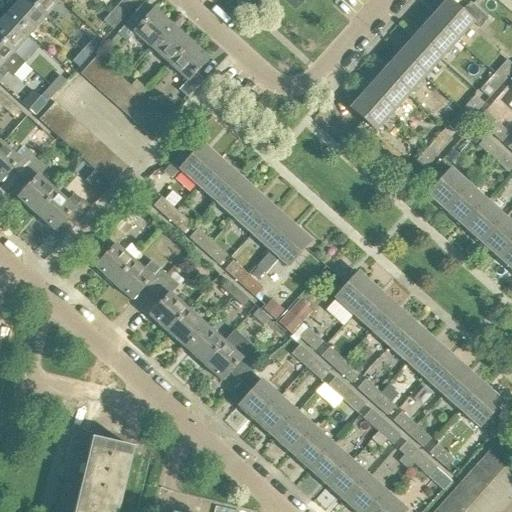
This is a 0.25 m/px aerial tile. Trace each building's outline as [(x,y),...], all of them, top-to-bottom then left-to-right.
[(23,0),(19,0),(5,16),(28,36),(44,18),(23,0)] [(59,0),(23,0),(44,18),(60,0),(59,0)] [(141,0),(123,0),(111,14),(121,23),(141,0)] [(430,19),(430,20),(456,44),(473,25),(478,30),(487,20),(469,4),(460,14),(450,5),(451,5),(446,1),(436,13),(436,14),(431,19),(430,19)] [(133,35),(150,50),(171,27),(152,11),(151,12),(143,5),(116,36),(125,44),(133,35)] [(121,23),(111,14),(103,23),(113,32),(121,23)] [(5,16),(0,21),(0,43),(12,54),(28,36),(5,16)] [(414,37),(414,38),(440,61),(456,44),(430,20),(420,31),(420,32),(415,37),(414,37)] [(150,50),(169,66),(189,44),(171,27),(150,50)] [(398,55),(398,56),(424,79),(440,61),(414,38),(404,49),(399,55),(398,55)] [(93,42),(82,54),(88,59),(99,48),(93,42)] [(12,54),(0,43),(0,77),(3,80),(9,74),(14,78),(25,66),(12,54)] [(189,44),(169,66),(186,82),(178,91),(187,100),(203,82),(195,74),(207,61),(189,44)] [(88,59),(82,54),(73,64),(79,69),(88,59)] [(511,73),(511,66),(506,62),(498,54),(486,68),(494,76),(493,77),(502,85),(511,73)] [(382,73),(382,74),(408,97),(424,79),(398,56),(387,67),(388,67),(383,73),(382,73)] [(80,76),(89,84),(105,66),(96,58),(80,76)] [(89,84),(98,92),(114,74),(105,66),(89,84)] [(98,92),(106,100),(122,82),(114,74),(98,92)] [(366,91),(392,115),(408,97),(382,74),(371,85),(372,85),(367,91),(366,91)] [(60,77),(50,88),(56,94),(66,83),(60,77)] [(502,85),(493,77),(480,92),(489,100),(502,85)] [(130,88),(131,89),(141,98),(147,91),(136,81),(130,88)] [(106,100),(116,108),(131,90),(122,82),(106,100)] [(56,94),(50,88),(39,99),(38,98),(26,110),(35,118),(56,94)] [(116,108),(125,116),(141,98),(131,90),(116,108)] [(392,115),(366,91),(355,103),(356,103),(349,110),(376,133),(392,115)] [(474,97),(461,112),(470,120),(483,105),(474,97)] [(125,116),(134,124),(150,106),(141,98),(125,116)] [(8,102),(2,109),(13,119),(19,112),(8,102)] [(38,122),(48,130),(64,112),(54,104),(38,122)] [(134,124),(142,132),(159,114),(150,106),(134,124)] [(48,130),(56,138),(73,120),(64,112),(48,130)] [(470,120),(461,112),(448,127),(457,135),(470,120)] [(159,114),(142,132),(152,140),(167,122),(159,114)] [(56,138),(65,146),(82,128),(73,120),(56,138)] [(486,131),(501,144),(509,135),(494,122),(486,131)] [(65,146),(74,154),(90,136),(82,128),(65,146)] [(442,133),(429,148),(438,156),(451,141),(442,133)] [(74,154),(83,162),(100,144),(90,136),(74,154)] [(478,147),(492,161),(500,152),(486,138),(478,147)] [(187,162),(200,148),(192,141),(179,155),(162,174),(170,182),(178,172),(187,162)] [(83,162),(92,171),(109,152),(100,144),(83,162)] [(0,183),(12,171),(20,178),(35,160),(26,152),(19,160),(2,145),(0,147),(0,183)] [(196,188),(220,162),(208,151),(208,152),(202,146),(200,148),(187,162),(178,172),(196,188)] [(438,156),(429,148),(416,163),(425,171),(438,156)] [(92,171),(101,179),(118,160),(109,152),(92,171)] [(511,162),(500,152),(492,161),(507,174),(511,168),(511,162)] [(17,201),(35,217),(55,194),(37,178),(45,169),(35,160),(20,178),(29,186),(17,201)] [(118,160),(101,179),(110,186),(126,168),(118,160)] [(196,188),(214,205),(238,178),(226,167),(226,168),(220,163),(220,162),(196,188)] [(444,213),(445,214),(469,188),(450,171),(430,193),(426,197),(438,208),(439,208),(444,213)] [(85,183),(100,197),(109,187),(94,173),(85,183)] [(214,205),(232,221),(256,194),(244,184),(238,179),(238,178),(214,205)] [(462,229),(463,230),(486,204),(469,188),(445,214),(456,224),(462,229)] [(55,194),(35,217),(53,233),(60,226),(69,234),(90,210),(80,201),(79,202),(73,197),(66,204),(55,194)] [(232,221),(249,237),(274,210),(262,200),(256,195),(256,194),(232,221)] [(153,208),(167,222),(176,212),(161,199),(153,208)] [(480,245),(481,246),(504,220),(486,204),(463,230),(474,240),(480,245)] [(249,237),(267,253),(291,226),(280,216),(279,216),(274,211),(274,210),(249,237)] [(176,212),(167,222),(182,235),(190,226),(176,212)] [(498,261),(498,262),(511,246),(511,226),(504,220),(481,246),(492,256),(498,261)] [(291,226),(267,253),(285,269),(305,247),(306,247),(310,243),(298,232),(297,232),(291,227),(292,227),(291,226)] [(189,241),(204,254),(212,245),(211,244),(219,233),(213,227),(207,234),(202,230),(199,233),(197,231),(189,241)] [(93,269),(112,285),(132,264),(114,248),(123,239),(114,231),(98,248),(106,255),(93,269)] [(212,245),(204,254),(219,267),(227,258),(212,245)] [(511,246),(498,262),(510,272),(511,273),(511,246)] [(143,288),(152,296),(167,279),(159,271),(160,270),(151,262),(142,272),(132,264),(112,285),(130,302),(143,288)] [(224,272),(239,286),(248,277),(233,263),(224,272)] [(257,269),(251,276),(257,282),(263,275),(257,269)] [(333,301),(351,317),(375,291),(364,281),(363,281),(357,275),(333,301)] [(248,277),(239,286),(254,299),(263,290),(248,277)] [(147,317),(167,334),(187,312),(169,296),(177,287),(167,279),(152,296),(160,303),(147,317)] [(222,289),(231,297),(237,291),(228,282),(222,289)] [(237,291),(231,297),(243,308),(249,301),(237,291)] [(351,317),(369,333),(393,307),(382,297),(381,297),(376,292),(375,291),(351,317)] [(283,312),(270,301),(261,311),(274,322),(283,312)] [(290,336),(311,313),(299,302),(278,325),(290,336)] [(369,333),(387,349),(411,323),(400,313),(399,313),(394,308),(393,307),(369,333)] [(269,321),(258,311),(252,317),(263,327),(269,321)] [(167,334),(184,350),(204,328),(187,312),(167,334)] [(387,349),(405,366),(429,339),(418,329),(417,329),(411,324),(412,324),(411,323),(387,349)] [(184,350),(202,366),(222,344),(204,328),(184,350)] [(300,340),(315,353),(323,344),(307,331),(300,340)] [(222,344),(202,366),(220,382),(231,370),(245,382),(258,367),(244,355),(251,347),(234,332),(223,345),(222,344)] [(405,366),(423,382),(447,355),(436,345),(435,346),(429,340),(430,340),(429,339),(405,366)] [(291,356),(306,370),(314,361),(299,347),(291,356)] [(321,359),(336,372),(344,363),(329,350),(321,359)] [(423,382),(441,398),(465,372),(453,361),(453,362),(447,356),(448,356),(447,355),(423,382)] [(314,361),(306,370),(321,383),(329,374),(314,361)] [(344,363),(336,372),(351,386),(359,376),(344,363)] [(254,424),(255,425),(278,399),(259,383),(265,377),(258,370),(238,393),(245,399),(241,404),(240,404),(236,408),(249,419),(255,424),(254,424)] [(441,398),(459,414),(483,388),(471,377),(471,378),(465,372),(441,398)] [(327,388),(342,402),(350,392),(335,379),(327,388)] [(357,391),(372,404),(380,395),(365,382),(357,391)] [(483,388),(459,414),(477,430),(497,408),(501,404),(489,393),(489,394),(483,388)] [(350,392),(342,402),(356,415),(365,406),(350,392)] [(380,395),(372,404),(387,418),(395,409),(380,395)] [(272,440),(273,441),(296,415),(278,399),(255,425),(266,435),(267,435),(273,440),(272,440)] [(363,420),(378,434),(386,425),(372,411),(363,420)] [(393,423),(408,437),(416,427),(401,414),(393,423)] [(290,456),(291,457),(314,432),(296,415),(273,441),(284,451),(285,451),(290,456)] [(386,425),(378,434),(392,447),(401,438),(386,425)] [(416,427),(408,437),(423,450),(431,441),(416,427)] [(511,433),(508,430),(500,439),(511,449),(511,433)] [(308,472),(309,473),(332,448),(314,432),(291,457),(302,467),(303,467),(308,472)] [(72,435),(53,511),(99,511),(107,482),(112,483),(109,494),(111,495),(122,447),(72,435)] [(511,449),(500,439),(493,447),(510,462),(511,459),(511,449)] [(398,452),(413,466),(421,457),(406,443),(398,452)] [(452,460),(437,446),(429,456),(444,469),(452,460)] [(493,447),(485,456),(502,471),(510,462),(493,447)] [(326,488),(327,489),(350,464),(332,448),(309,473),(320,483),(321,483),(326,488)] [(485,456),(478,464),(494,479),(502,471),(485,456)] [(421,457),(413,466),(428,479),(436,470),(421,457)] [(344,504),(345,505),(368,480),(350,464),(327,489),(338,499),(344,504)] [(478,464),(470,473),(487,488),(494,479),(478,464)] [(470,473),(462,482),(479,497),(487,488),(470,473)] [(371,511),(386,496),(368,480),(345,505),(352,511),(371,511)] [(462,482),(455,490),(471,505),(479,497),(462,482)] [(455,490),(447,499),(462,511),(465,511),(471,505),(455,490)] [(403,511),(386,496),(371,511),(403,511)] [(462,511),(447,499),(439,507),(444,511),(462,511)]
